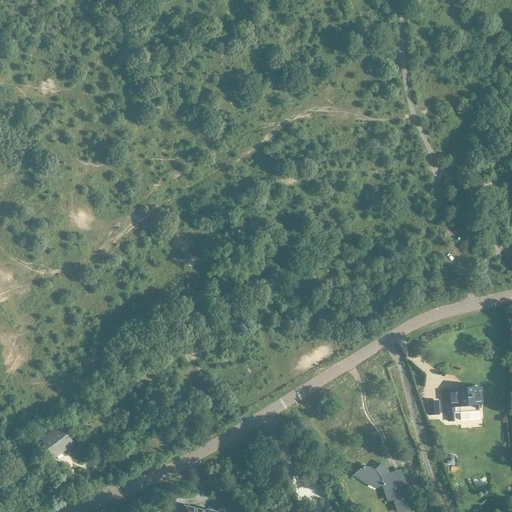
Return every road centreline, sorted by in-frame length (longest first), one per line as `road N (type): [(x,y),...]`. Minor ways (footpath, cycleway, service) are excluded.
road 1 (residential): [(71,511),(185,462),(421,320),(511,294)]
road 2 (unknown): [(511,304),(409,339),(200,467),(103,511)]
road 3 (track): [(511,175),(474,183),(433,170),(406,90),(402,0)]
road 4 (track): [(433,170),(471,305)]
